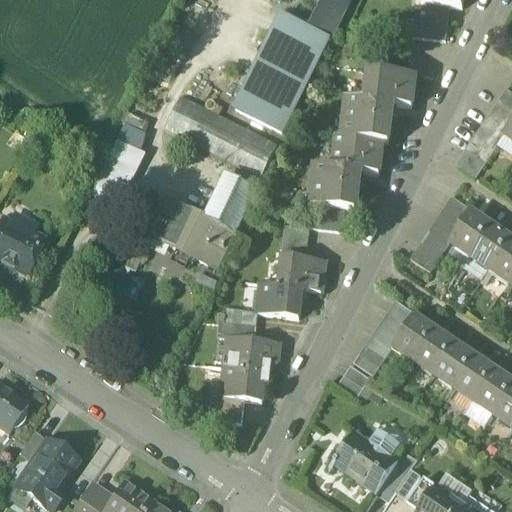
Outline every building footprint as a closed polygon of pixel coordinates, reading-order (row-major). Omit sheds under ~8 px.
[(351,0),(270,0),(288,8),(291,0),(329,0),(328,4),(346,12),(351,0)] [(422,0),(421,8),(427,9),(449,11),(462,13),(463,0),(469,1),(469,0),(422,0)] [(346,12),(328,4),(320,19),(316,18),(309,33),(327,43),(330,43),(346,12)] [(449,11),(427,9),(425,20),(415,19),(412,41),(446,45),(449,11)] [(281,19),(235,113),(281,136),(327,43),(309,33),(281,19)] [(412,41),(389,38),(385,72),(408,74),(412,41)] [(416,81),(370,75),(366,104),(348,102),(343,142),(383,147),(389,147),(394,109),(412,111),(416,81)] [(511,97),(506,93),(500,102),(511,110),(511,97)] [(277,147),(180,99),(164,133),(260,181),(277,147)] [(511,110),(500,102),(494,111),(511,123),(511,110)] [(511,126),(511,123),(494,111),(488,120),(507,133),(511,126)] [(148,126),(127,116),(122,127),(124,128),(143,137),(148,126)] [(507,133),(488,120),(482,129),(502,142),(505,138),(504,137),(507,133)] [(143,137),(124,128),(116,145),(136,155),(145,138),(143,137)] [(502,142),(482,129),(476,138),(496,151),(502,142)] [(496,151),(476,138),(470,147),(490,160),(496,151)] [(343,142),(337,141),(333,170),(315,168),(310,208),(346,213),(356,214),(361,175),(379,177),(383,147),(343,142)] [(136,155),(116,145),(102,172),(127,185),(141,157),(136,155)] [(490,160),(470,147),(464,156),(484,169),(490,160)] [(91,195),(116,208),(127,185),(102,172),(91,195)] [(253,192),(232,182),(211,225),(232,235),(253,192)] [(471,214),(451,201),(445,210),(464,223),(469,215),(470,215),(471,214)] [(211,225),(169,205),(151,241),(216,272),(233,236),(211,225)] [(346,213),(313,209),(310,231),(343,235),(346,213)] [(464,223),(445,210),(439,219),(458,232),(464,223)] [(470,215),(469,215),(464,223),(458,232),(452,241),(449,245),(450,245),(457,250),(454,254),(468,263),(470,259),(490,229),(470,215)] [(14,218),(10,227),(8,226),(7,229),(1,233),(1,240),(0,242),(0,263),(2,265),(1,266),(26,279),(33,264),(31,262),(35,255),(36,256),(37,253),(36,252),(41,242),(32,237),(36,229),(14,218)] [(458,232),(439,219),(433,228),(452,241),(458,232)] [(452,241),(433,228),(427,236),(447,250),(450,245),(449,245),(452,241)] [(510,243),(490,229),(470,259),(477,264),(474,267),(488,277),(491,273),(490,273),(510,243)] [(310,233),(286,230),(282,261),(283,262),(283,260),(306,263),(310,233)] [(447,250),(427,236),(421,245),(441,259),(447,250)] [(511,243),(510,243),(490,273),(491,273),(497,277),(495,281),(508,290),(510,286),(511,282),(511,243)] [(441,259),(421,245),(415,254),(435,268),(441,259)] [(435,268),(415,254),(409,263),(429,277),(435,268)] [(306,263),(283,260),(283,262),(280,289),(280,290),(303,293),(303,294),(322,296),(326,265),(306,263)] [(220,280),(207,273),(201,286),(214,292),(220,280)] [(280,290),(280,289),(262,287),(258,317),(258,318),(259,318),(299,323),(303,294),(303,293),(280,290)] [(414,319),(395,306),(389,314),(408,327),(413,319),(414,320),(414,319)] [(258,317),(235,314),(233,328),(257,331),(259,318),(258,318),(258,317)] [(408,327),(389,314),(383,323),(402,336),(408,327)] [(414,320),(413,319),(408,327),(402,336),(396,345),(393,349),(394,350),(400,354),(398,357),(412,367),(414,363),(434,333),(414,320)] [(402,336),(383,323),(377,332),(396,345),(402,336)] [(257,331),(233,328),(225,327),(223,342),(235,344),(235,342),(255,344),(257,331)] [(396,345),(377,332),(371,341),(391,354),(394,350),(393,349),(396,345)] [(454,347),(434,333),(414,363),(420,368),(418,371),(432,380),(434,377),(434,376),(454,347)] [(391,354),(371,341),(365,349),(385,363),(391,354)] [(255,344),(235,342),(235,344),(231,371),(231,372),(272,377),(274,365),(279,366),(281,348),(255,344)] [(474,360),(454,347),(434,376),(434,377),(440,381),(438,384),(452,394),(454,390),(474,360)] [(385,363),(365,349),(359,359),(379,372),(385,363)] [(379,372),(359,359),(353,368),(373,381),(379,372)] [(474,360),(454,390),(460,394),(458,397),(472,407),(474,404),(473,403),(494,373),(474,360)] [(370,383),(351,370),(337,390),(357,403),(370,383)] [(272,377),(231,372),(231,371),(225,371),(221,400),(221,402),(246,405),(263,407),(265,391),(270,391),(272,377)] [(511,385),(494,373),(473,403),(474,404),(480,407),(477,411),(492,420),(494,417),(511,389),(511,385)] [(6,392),(0,388),(0,430),(9,437),(29,407),(6,392)] [(511,389),(494,417),(500,421),(498,425),(511,434),(511,433),(511,389)] [(246,405),(221,402),(221,400),(214,399),(212,414),(244,418),(246,405)] [(244,418),(219,415),(218,426),(243,429),(244,418)] [(378,434),(368,447),(353,437),(334,467),(359,484),(358,486),(375,498),(376,497),(396,467),(395,466),(389,462),(399,448),(378,434)] [(33,437),(19,457),(33,466),(47,446),(33,437)] [(33,466),(15,492),(30,502),(44,511),(54,511),(63,499),(57,494),(77,465),(48,445),(47,446),(33,466)] [(396,467),(376,497),(389,506),(416,464),(403,455),(396,464),(395,466),(396,467)] [(410,474),(395,498),(405,504),(420,481),(410,474)] [(423,482),(407,506),(416,511),(418,511),(434,489),(423,482)] [(123,486),(105,511),(146,511),(151,505),(123,486)] [(418,511),(460,511),(463,508),(434,489),(418,511)] [(22,511),(30,502),(15,492),(8,503),(21,511),(22,511)] [(87,492),(73,511),(91,511),(100,500),(87,492)]
